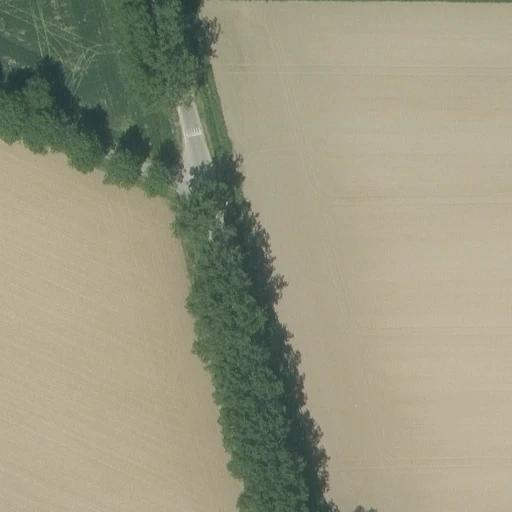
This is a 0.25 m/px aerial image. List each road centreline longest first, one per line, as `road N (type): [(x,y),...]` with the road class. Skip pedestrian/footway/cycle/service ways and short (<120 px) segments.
road 1 (unclassified): [(288,511),(203,196)]
road 2 (unclassified): [(203,196),(0,104)]
road 3 (unclassified): [(203,196),(154,0)]
